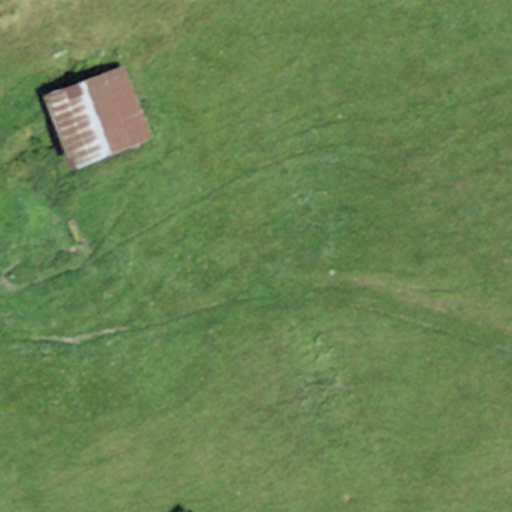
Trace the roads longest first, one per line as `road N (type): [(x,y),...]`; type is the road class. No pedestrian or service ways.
road 1 (track): [(511,343),(370,296),(283,284),(129,330),(0,350)]
road 2 (track): [(216,0),(164,35),(90,51),(0,109)]
